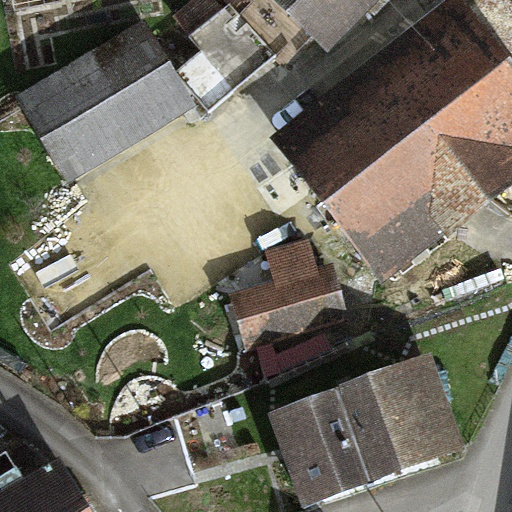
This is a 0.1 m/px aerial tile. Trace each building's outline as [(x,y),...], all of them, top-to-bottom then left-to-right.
[(220,0),(183,0),(24,85),(75,180),(263,80),(220,0)] [(511,26),(491,0),(463,0),(293,136),(399,268),(511,178),(511,26)] [(383,0),(295,0),(343,44),(383,0)] [(320,214),(231,236),(250,316),(340,295),(320,214)] [(424,319),(274,373),(310,472),(460,418),(424,319)] [(87,511),(61,460),(0,491),(0,511),(87,511)]
